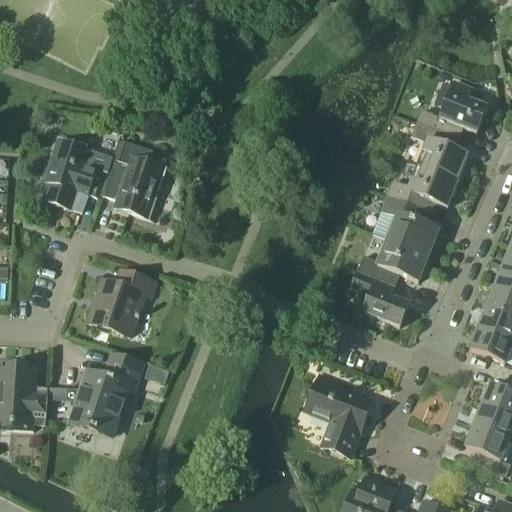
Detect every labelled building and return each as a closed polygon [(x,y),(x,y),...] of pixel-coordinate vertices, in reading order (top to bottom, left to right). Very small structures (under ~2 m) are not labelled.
[(476,137),(487,111),(467,104),(472,93),(454,85),(440,121),(421,114),(416,126),(454,141),(458,130),(476,137)] [(468,160),(449,152),(454,141),(416,126),(410,141),(426,147),(417,169),(457,185),(468,160)] [(147,224),(165,172),(148,167),(152,156),(118,144),(108,176),(100,200),(116,205),(114,212),(147,224)] [(98,204),(100,200),(108,176),(96,172),(95,173),(86,170),(91,157),(58,146),(44,187),(49,188),(43,206),(71,216),(71,214),(81,217),(87,200),(98,204)] [(447,212),(457,185),(417,169),(408,192),(393,186),(387,200),(424,215),(429,204),(447,212)] [(439,233),(420,226),(424,215),(387,200),(372,237),(388,243),(423,258),(428,260),(439,233)] [(418,272),(423,258),(388,243),(379,265),(364,259),(358,275),(395,290),(399,278),(417,286),(422,274),(418,272)] [(511,250),(511,251),(503,271),(511,274),(511,250)] [(511,274),(503,271),(495,291),(511,298),(511,274)] [(409,308),(390,301),(395,290),(358,275),(351,291),(370,299),(363,316),(400,330),(409,308)] [(137,318),(143,300),(149,302),(154,287),(120,276),(115,290),(102,286),(88,328),(129,342),(135,323),(138,324),(140,319),(137,318)] [(511,321),(511,298),(495,291),(487,312),(511,321)] [(511,321),(487,312),(479,332),(511,345),(511,321)] [(504,367),(511,348),(511,345),(479,332),(470,354),(504,367)] [(111,441),(128,392),(133,394),(141,370),(112,360),(104,383),(87,377),(70,427),(72,428),(72,426),(92,433),(91,434),(97,436),(98,435),(110,439),(110,441),(111,441)] [(44,431),(47,392),(36,391),(37,371),(0,369),(0,433),(32,435),(33,430),(44,431)] [(349,460),(369,406),(335,393),(336,389),(337,389),(337,388),(320,381),(307,414),(333,424),(323,450),(349,460)] [(511,421),(511,389),(510,396),(490,389),(482,410),(511,421)] [(511,421),(482,410),(474,431),(508,444),(511,433),(511,421)] [(500,465),(508,444),(474,431),(465,452),(484,459),(480,471),(506,481),(510,469),(500,465)] [(388,511),(396,495),(364,482),(358,497),(352,495),(345,511),(388,511)] [(511,511),(511,507),(500,502),(495,511),(511,511)]
